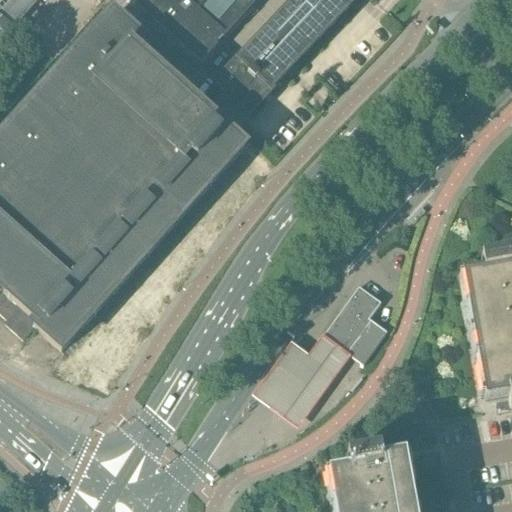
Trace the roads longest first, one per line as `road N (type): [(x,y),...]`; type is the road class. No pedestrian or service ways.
road 1 (secondary): [(458,31),(292,202),(106,498)]
road 2 (secondary): [(159,511),(349,245),(508,85)]
road 3 (tertiary): [(0,403),(106,498)]
